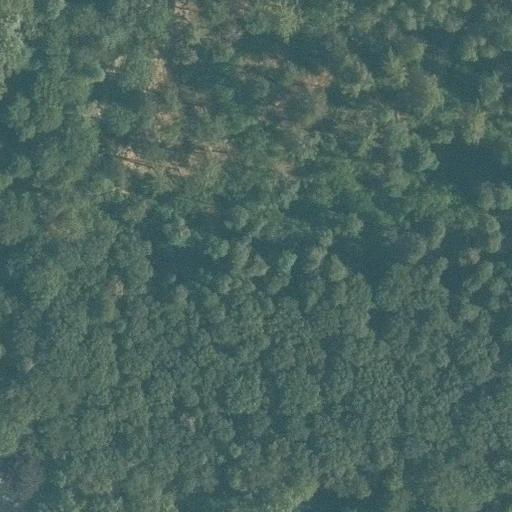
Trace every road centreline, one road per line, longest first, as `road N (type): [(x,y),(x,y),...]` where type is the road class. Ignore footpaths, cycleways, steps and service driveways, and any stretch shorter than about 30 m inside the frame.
road 1 (unclassified): [(511,479),(0,463)]
road 2 (track): [(1,464),(122,35),(149,0)]
